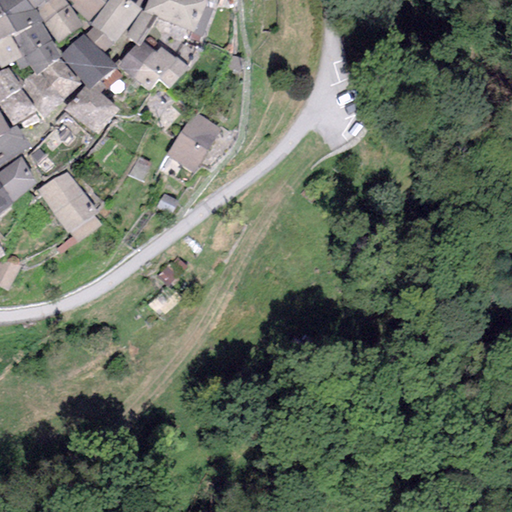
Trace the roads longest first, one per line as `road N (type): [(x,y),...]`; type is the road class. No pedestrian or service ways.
road 1 (track): [(315,109),(320,143),(237,256),(191,340),(88,454),(0,501)]
road 2 (unclassified): [(0,316),(48,312),(94,294),(264,166),(325,92),(328,0)]
